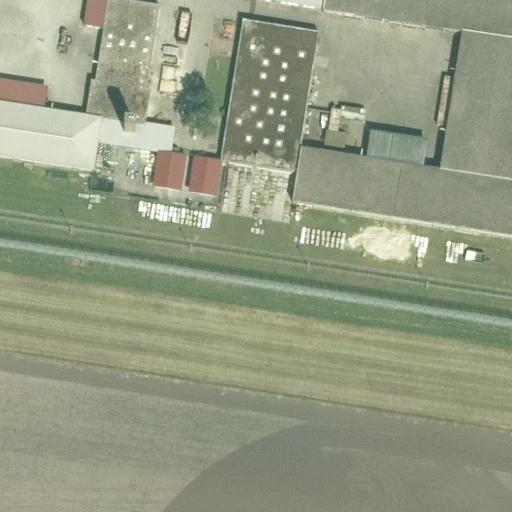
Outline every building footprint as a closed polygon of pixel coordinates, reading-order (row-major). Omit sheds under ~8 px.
[(0,0),(0,165),(95,181),(104,124),(87,122),(0,107),(0,0)] [(322,13),(323,0),(256,0),(256,3),(322,13)] [(511,0),(323,0),(322,13),(321,18),(466,41),(443,181),(306,159),(302,184),(298,211),(511,244),(511,0)] [(87,122),(104,124),(147,131),(152,99),(148,98),(162,13),(111,5),(97,89),(92,90),(87,122)] [(319,41),(244,30),(222,171),(302,184),(306,159),(301,157),(319,41)] [(332,113),(326,155),(369,161),(373,134),(363,133),(363,136),(347,134),(349,115),(332,113)]
